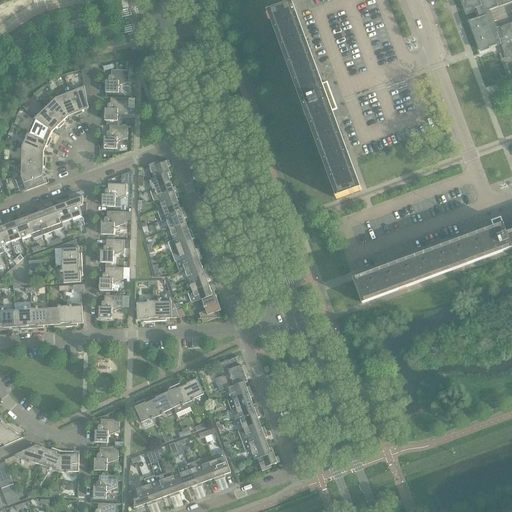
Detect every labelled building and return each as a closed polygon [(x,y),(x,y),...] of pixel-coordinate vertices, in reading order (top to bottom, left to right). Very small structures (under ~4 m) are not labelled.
[(511,0),(462,0),(467,13),(477,9),(480,18),(471,22),(482,52),(501,45),(506,58),(511,56),(511,23),(496,29),(489,11),(511,2),(511,0)] [(360,189),(332,112),(337,110),(327,83),(322,85),(293,7),(293,6),(269,14),(270,16),(270,17),(303,107),(336,195),(337,198),(338,199),(361,191),(360,189)] [(110,77),(109,79),(107,79),(107,81),(106,81),(106,93),(119,94),(119,87),(130,84),(130,71),(112,70),(111,76),(110,77)] [(71,90),(69,90),(79,115),(83,114),(82,111),(89,109),(87,101),(89,100),(90,90),(85,91),(85,87),(72,92),(71,90)] [(79,115),(69,90),(68,91),(69,93),(56,98),(68,117),(74,114),(75,117),(79,115)] [(44,107),(62,126),(65,123),(63,121),(68,117),(56,98),(47,108),(45,106),(44,107)] [(109,105),(108,107),(107,107),(106,109),(105,109),(105,122),(118,122),(118,116),(118,115),(129,112),(129,99),(111,98),(111,104),(109,105)] [(44,110),(34,119),(52,132),(57,127),(59,129),(62,126),(44,107),(43,108),(44,110)] [(27,131),(26,132),(51,143),(52,139),(50,138),(52,132),(34,119),(29,132),(27,131)] [(105,137),(104,149),(117,150),(117,143),(124,141),(128,141),(128,127),(110,126),(110,132),(108,133),(107,135),(106,134),(106,137),(105,137)] [(28,135),(22,147),(44,152),(46,146),(49,147),(51,143),(26,132),(25,134),(28,135)] [(19,160),(19,162),(46,163),(46,159),(44,159),(44,152),(22,147),(22,160),(19,160)] [(151,179),(151,180),(170,173),(168,168),(171,167),(169,161),(160,165),(159,162),(149,166),(154,178),(151,179)] [(22,164),(21,177),(43,174),(43,167),(46,167),(46,163),(19,162),(19,163),(22,164)] [(172,178),(170,173),(151,180),(155,190),(171,184),(169,179),(172,178)] [(45,180),(43,174),(21,177),(26,190),(24,190),(24,192),(50,183),(48,179),(45,180)] [(106,191),(106,192),(104,192),(104,195),(103,195),(102,207),(115,208),(116,200),(121,198),(126,198),(126,185),(108,184),(108,190),(106,191)] [(154,202),(159,200),(178,193),(176,188),(173,189),(171,184),(155,190),(151,191),(154,202)] [(159,200),(163,210),(179,204),(177,199),(179,198),(178,193),(159,200)] [(70,199),(65,201),(72,220),(87,214),(87,204),(83,205),(83,197),(71,202),(70,199)] [(61,205),(56,207),(62,223),(72,220),(65,201),(60,203),(61,205)] [(162,222),(166,220),(185,213),(183,208),(181,209),(179,204),(163,210),(158,212),(162,222)] [(50,206),(45,208),(54,232),(64,228),(62,223),(56,207),(51,209),(50,206)] [(54,232),(45,208),(40,210),(41,213),(36,215),(43,236),(54,232)] [(105,219),(105,220),(103,220),(103,223),(102,223),(102,235),(115,236),(115,228),(120,226),(125,226),(126,213),(107,212),(107,218),(105,219)] [(166,220),(170,230),(186,224),(184,219),(187,218),(185,213),(166,220)] [(29,214),(25,216),(32,235),(33,239),(43,236),(36,215),(30,216),(29,214)] [(15,222),(21,238),(32,235),(25,216),(20,218),(21,220),(15,222)] [(503,225),(501,218),(492,221),(494,228),(489,230),(358,279),(354,280),(363,304),(511,248),(511,234),(508,236),(507,233),(506,233),(503,225)] [(9,222),(4,223),(11,242),(21,238),(15,222),(10,224),(9,222)] [(0,243),(1,246),(11,242),(4,223),(0,224),(0,243)] [(170,230),(174,241),(193,234),(191,229),(188,230),(186,224),(170,230)] [(193,234),(174,241),(169,242),(173,252),(194,245),(192,240),(195,239),(193,234)] [(104,247),(104,248),(102,248),(102,251),(101,251),(101,263),(114,264),(114,256),(120,254),(124,254),(125,240),(106,240),(106,246),(104,247)] [(177,263),(181,261),(200,254),(198,249),(196,250),(194,245),(173,252),(177,263)] [(62,266),(83,265),(82,254),(79,254),(79,248),(62,249),(63,260),(60,260),(60,262),(61,262),(62,266)] [(181,261),(185,271),(202,265),(200,260),(202,259),(200,254),(181,261)] [(83,276),(83,265),(62,266),(62,271),(61,271),(61,273),(63,273),(64,284),(81,283),(81,277),(83,276)] [(185,271),(189,281),(208,274),(206,269),(203,270),(202,265),(185,271)] [(104,275),(103,276),(101,276),(101,279),(100,279),(100,291),(113,292),(113,284),(119,282),(124,282),(124,268),(106,268),(105,274),(104,275)] [(189,281),(193,291),(209,285),(207,280),(210,279),(208,274),(189,281)] [(211,291),(209,285),(193,291),(188,293),(192,303),(196,302),(197,302),(202,300),(215,295),(213,290),(211,291)] [(221,311),(215,295),(202,300),(204,307),(204,309),(205,309),(206,311),(200,314),(204,324),(214,320),(214,319),(224,318),(221,318),(219,312),(221,311)] [(103,303),(102,304),(100,304),(100,307),(99,307),(99,319),(112,320),(112,312),(118,310),(123,310),(123,296),(105,296),(105,302),(103,303)] [(174,305),(174,304),(171,304),(171,302),(161,302),(161,300),(158,300),(159,301),(154,301),(155,322),(166,322),(166,319),(179,318),(177,311),(176,309),(174,305)] [(70,306),(65,307),(66,328),(78,327),(77,324),(83,324),(82,307),(82,301),(71,301),(72,305),(70,305),(70,306)] [(144,323),(155,322),(154,301),(149,302),(149,301),(147,301),(147,303),(137,304),(138,321),(144,320),(144,323)] [(58,308),(48,309),(49,326),(55,326),(55,328),(66,328),(65,307),(61,307),(60,306),(58,306),(58,308)] [(36,308),(32,309),(33,330),(44,329),(44,326),(49,326),(48,309),(38,309),(38,307),(36,307),(36,308)] [(25,310),(15,311),(16,328),(21,327),(21,330),(33,330),(32,309),(27,309),(27,308),(25,308),(25,310)] [(2,310),(0,310),(0,331),(10,331),(10,328),(16,328),(15,311),(5,311),(4,309),(2,309),(2,310)] [(177,311),(179,318),(181,323),(187,321),(182,309),(177,311)] [(229,388),(229,389),(248,382),(242,366),(239,367),(236,359),(239,357),(238,357),(229,361),(229,360),(218,364),(223,377),(230,375),(231,378),(230,378),(231,380),(234,386),(229,388)] [(190,379),(180,384),(189,403),(193,401),(193,402),(195,401),(194,399),(204,395),(197,379),(191,382),(190,379)] [(248,382),(229,389),(232,399),(251,392),(250,387),(247,388),(245,383),(248,382)] [(171,391),(166,393),(173,409),(174,408),(176,414),(191,407),(189,403),(180,384),(170,389),(171,391)] [(232,411),(236,409),(253,403),(251,398),(253,397),(251,392),(232,399),(228,401),(232,411)] [(160,393),(150,398),(158,417),(163,415),(163,416),(165,415),(164,413),(173,409),(166,393),(161,396),(160,393)] [(158,417),(150,398),(140,403),(141,405),(135,408),(142,423),(152,419),(153,421),(155,420),(154,419),(158,417)] [(253,403),(236,409),(240,419),(259,412),(257,407),(255,408),(253,403)] [(240,419),(244,429),(260,423),(258,418),(261,417),(259,412),(240,419)] [(99,426),(99,428),(97,428),(97,431),(96,431),(95,443),(108,443),(109,436),(114,434),(119,434),(119,420),(101,420),(101,426),(99,426)] [(242,442),(266,432),(265,428),(262,428),(260,423),(244,429),(238,431),(242,442)] [(17,431),(8,424),(0,432),(0,446),(2,444),(4,446),(5,447),(23,438),(15,433),(17,431)] [(215,429),(203,433),(205,438),(216,433),(215,429)] [(251,450),(268,444),(266,438),(268,437),(266,432),(242,442),(246,452),(251,450)] [(251,450),(255,460),(274,453),(272,448),(269,449),(268,444),(251,450)] [(41,465),(46,449),(37,446),(37,445),(16,455),(16,456),(22,460),(29,463),(28,464),(31,464),(31,462),(41,465)] [(46,449),(41,465),(50,469),(49,471),(52,472),(52,470),(59,473),(63,452),(52,448),(52,451),(46,449)] [(98,454),(98,456),(96,456),(96,459),(95,459),(95,471),(108,471),(108,464),(113,462),(118,462),(119,448),(100,448),(100,454),(98,454)] [(211,455),(213,461),(220,480),(225,478),(224,476),(231,473),(223,451),(211,455)] [(63,452),(59,473),(66,473),(66,474),(68,474),(69,472),(79,472),(80,455),(74,455),(74,452),(63,452)] [(276,458),(274,453),(255,460),(258,459),(262,472),(272,468),(271,466),(280,463),(278,457),(276,458)] [(189,465),(191,469),(198,488),(203,486),(202,484),(208,482),(202,465),(200,460),(189,464),(189,465)] [(213,461),(202,465),(208,482),(214,479),(215,482),(220,480),(213,461)] [(198,488),(191,469),(189,465),(178,469),(180,474),(186,490),(192,488),(193,490),(198,488)] [(0,477),(10,473),(8,468),(0,470),(0,477)] [(0,477),(0,483),(12,479),(10,473),(0,477)] [(170,498),(175,497),(168,478),(167,473),(155,477),(163,498),(170,496),(170,498)] [(180,474),(168,478),(175,497),(180,495),(179,492),(186,490),(180,474)] [(98,482),(97,484),(95,484),(95,487),(94,487),(94,499),(107,499),(107,492),(113,490),(117,490),(118,476),(99,476),(99,482),(98,482)] [(144,481),(146,486),(153,505),(158,503),(157,501),(163,498),(155,477),(155,476),(144,481)] [(0,483),(0,484),(2,489),(14,485),(12,479),(0,483)] [(2,489),(4,495),(16,490),(14,485),(2,489)] [(148,507),(153,505),(146,486),(130,492),(129,504),(135,502),(135,509),(147,504),(148,507)] [(4,495),(6,500),(18,496),(16,490),(4,495)] [(20,502),(18,496),(6,500),(8,506),(20,502)]
